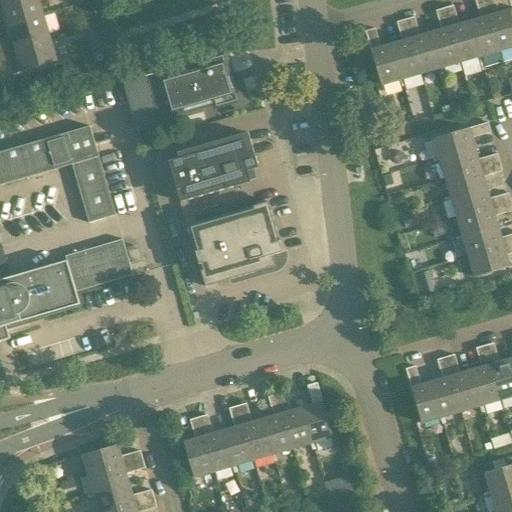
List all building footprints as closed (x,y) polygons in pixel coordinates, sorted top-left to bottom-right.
[(7,0),(0,2),(0,12),(4,11),(8,25),(42,15),(37,0),(7,0)] [(97,0),(101,11),(111,9),(108,0),(97,0)] [(499,52),(483,0),(476,0),(474,0),(480,19),(469,22),(479,58),(499,52)] [(483,0),(499,52),(511,48),(511,19),(509,11),(497,14),(493,0),(483,0)] [(479,58),(469,22),(459,26),(453,7),(444,9),(460,64),(479,58)] [(460,64),(444,9),(435,12),(441,31),(430,34),(440,69),(460,64)] [(42,15),(8,25),(12,39),(0,42),(0,52),(57,36),(56,32),(48,35),(42,15)] [(440,69),(430,34),(419,37),(414,18),(405,21),(421,75),(440,69)] [(421,75),(405,21),(396,23),(402,42),(391,45),(401,81),(421,75)] [(104,33),(101,23),(89,26),(91,36),(104,33)] [(365,32),(370,51),(381,86),(401,81),(391,45),(380,48),(375,29),(365,32)] [(56,62),(50,41),(57,39),(57,36),(0,52),(0,62),(17,57),(22,72),(56,62)] [(232,98),(226,76),(230,75),(224,54),(207,58),(209,65),(169,77),(167,70),(124,82),(138,132),(175,122),(174,115),(232,98)] [(488,123),(468,128),(433,139),(439,159),(474,149),(471,138),(490,133),(488,123)] [(76,292),(133,275),(122,239),(65,255),(67,260),(0,279),(0,242),(1,242),(0,238),(0,186),(72,166),(88,223),(115,215),(90,127),(0,152),(0,325),(4,324),(5,326),(18,322),(80,304),(76,292)] [(177,155),(178,159),(168,162),(180,204),(261,180),(247,134),(177,155)] [(445,179),(500,163),(497,154),(478,160),(474,149),(439,159),(445,179)] [(450,199),(486,188),(483,177),(502,172),(500,163),(445,179),(450,199)] [(386,188),(401,184),(397,172),(383,176),(386,188)] [(456,218),(511,202),(508,193),(489,199),(486,188),(450,199),(456,218)] [(462,238),(498,228),(494,217),(511,211),(511,205),(511,202),(456,218),(462,238)] [(187,227),(205,288),(230,281),(275,268),(272,257),(283,254),(268,203),(187,227)] [(405,228),(415,225),(412,213),(401,216),(405,228)] [(468,258),(511,244),(511,234),(501,238),(498,228),(462,238),(468,258)] [(511,244),(468,258),(473,278),(509,267),(506,255),(511,253),(511,244)] [(414,278),(417,288),(431,283),(428,274),(414,278)] [(511,396),(511,366),(510,359),(499,362),(493,343),(485,346),(500,400),(511,396)] [(500,400),(485,346),(476,348),(481,367),(471,371),(481,406),(500,400)] [(481,406),(471,371),(460,374),(454,355),(445,357),(461,411),(481,406)] [(461,411),(445,357),(437,360),(442,379),(431,382),(442,417),(461,411)] [(406,369),(411,388),(421,423),(442,417),(431,382),(421,385),(415,366),(406,369)] [(307,385),(313,404),(302,407),(312,443),(333,437),(317,382),(307,385)] [(277,394),(293,449),(312,443),(302,407),(291,410),(286,391),(277,394)] [(263,418),(273,454),(293,449),(277,394),(268,396),(273,415),(263,418)] [(237,405),(253,460),(273,454),(263,418),(252,422),(247,403),(237,405)] [(223,430),(234,466),(253,460),(237,405),(229,408),(234,427),(223,430)] [(198,417),(214,472),(234,466),(223,430),(213,433),(207,414),(198,417)] [(214,472),(198,417),(189,419),(195,438),(183,442),(194,478),(214,472)] [(484,444),(486,450),(492,449),(491,442),(484,444)] [(140,451),(121,456),(118,445),(82,455),(88,475),(143,459),(140,451)] [(427,458),(430,466),(437,464),(435,456),(427,458)] [(143,459),(88,475),(94,495),(130,485),(126,474),(145,468),(143,459)] [(511,464),(484,473),(490,493),(511,486),(511,464)] [(342,493),(351,490),(347,476),(338,479),(342,493)] [(152,490),(133,496),(130,485),(94,495),(98,511),(109,511),(154,499),(152,490)] [(495,511),(497,511),(511,507),(511,486),(490,493),(495,511)] [(154,499),(109,511),(142,511),(157,508),(154,499)]
